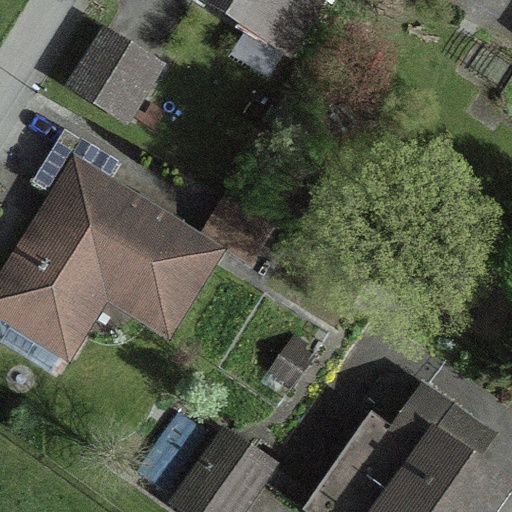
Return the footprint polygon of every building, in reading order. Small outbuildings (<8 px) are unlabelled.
[(219,0),(287,44),(316,0),(219,0)] [(156,78),(112,48),(84,88),(127,118),(156,78)] [(73,336),(64,331),(94,283),(166,328),(212,253),(106,188),(120,165),(69,134),(37,185),(58,198),(0,292),(0,329),(2,339),(52,370),(73,336)] [(229,214),(213,241),(255,266),(271,239),(229,214)] [(493,511),(504,498),(458,464),(478,437),(434,405),(402,449),(376,430),(316,511),(493,511)] [(251,511),(273,483),(224,447),(177,510),(179,511),(251,511)]
